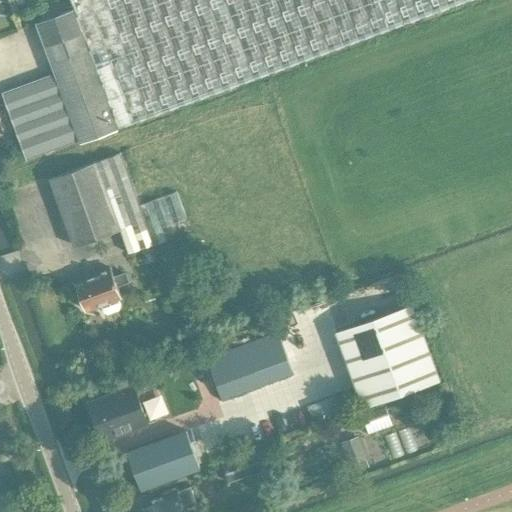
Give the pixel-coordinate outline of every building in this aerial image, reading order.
[(5,92),(14,115),(28,155),(79,136),(81,142),(119,129),(118,127),(465,0),(71,0),(75,7),(35,23),(54,73),(5,92)] [(163,228),(186,219),(176,191),(151,200),(151,201),(139,205),(121,153),(96,161),(51,178),(75,247),(121,230),(129,253),(140,249),(140,250),(167,240),(163,228)] [(126,272),(114,277),(111,268),(98,272),(99,275),(76,283),(86,309),(101,304),(104,312),(108,314),(119,310),(121,306),(118,298),(122,297),(117,285),(128,281),(126,272)] [(413,303),(337,330),(364,406),(440,379),(413,303)] [(277,331),(206,357),(222,400),(293,374),(277,331)] [(136,370),(116,377),(121,390),(89,402),(103,440),(148,423),(134,387),(142,384),(136,370)] [(384,408),(362,417),(369,433),(390,425),(384,408)] [(351,419),(344,421),(347,430),(354,428),(351,419)] [(187,430),(129,450),(142,488),(200,467),(187,430)] [(272,467),(265,446),(222,461),(229,481),(272,467)] [(185,511),(183,505),(196,500),(191,485),(178,490),(176,486),(162,491),(163,495),(144,502),(147,511),(185,511)]
